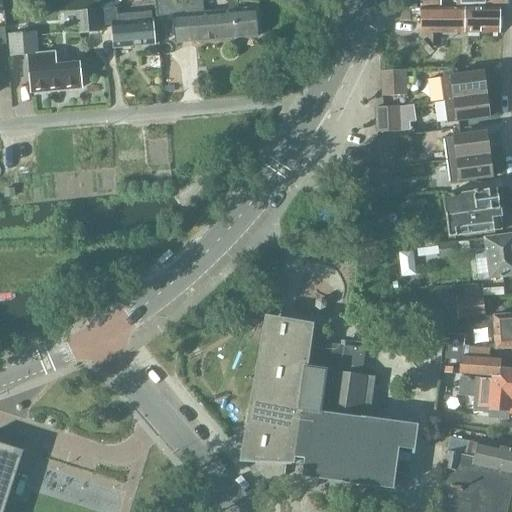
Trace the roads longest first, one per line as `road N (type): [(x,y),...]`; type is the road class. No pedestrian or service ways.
road 1 (tertiary): [(98,337),(204,261),(265,188),(321,99)]
road 2 (residential): [(0,126),(321,99)]
road 3 (residential): [(241,511),(98,337)]
